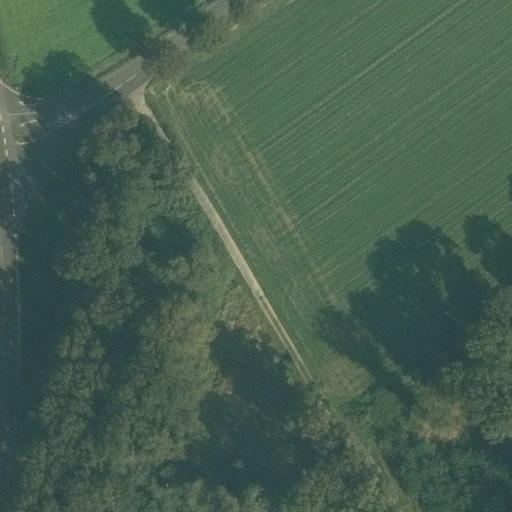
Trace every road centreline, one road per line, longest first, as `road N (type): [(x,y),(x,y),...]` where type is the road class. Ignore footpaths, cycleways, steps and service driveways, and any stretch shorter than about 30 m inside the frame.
road 1 (track): [(400,511),(125,84)]
road 2 (residential): [(240,0),(94,103),(0,144)]
road 3 (secondary): [(0,428),(0,215)]
